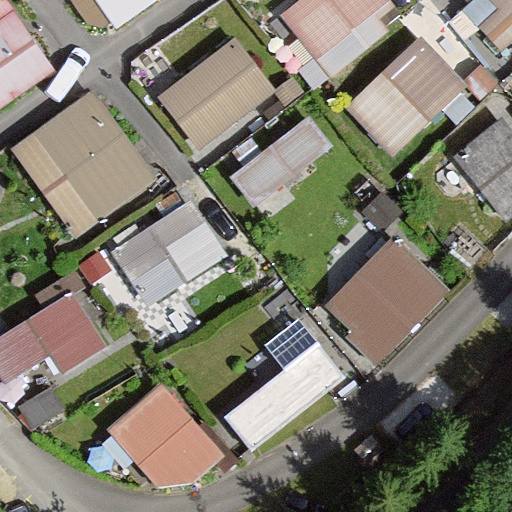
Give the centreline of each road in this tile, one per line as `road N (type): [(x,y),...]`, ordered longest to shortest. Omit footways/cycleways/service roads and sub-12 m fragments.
road 1 (residential): [(88,500),(193,506),(292,461),(375,403),(511,268)]
road 2 (residential): [(180,0),(0,125)]
road 3 (unclassified): [(426,511),(511,425)]
